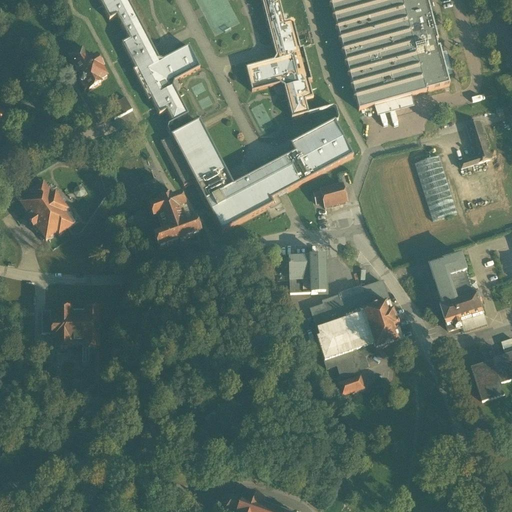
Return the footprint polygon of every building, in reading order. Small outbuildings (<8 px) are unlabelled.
[(166,112),(172,124),(188,116),(173,87),(174,83),(200,69),(188,48),(163,61),(158,60),(127,0),(98,0),(109,21),(116,17),(129,40),(121,44),(135,70),(132,72),(148,102),(151,101),(159,116),(166,112)] [(284,88),(292,119),(308,115),(305,102),(313,99),(309,83),(311,82),(303,49),(300,50),(293,21),(285,23),(278,0),(260,0),(276,57),(273,62),(245,69),(252,93),(279,85),(284,88)] [(426,95),(426,94),(401,0),(328,0),(330,4),(328,7),(331,9),(333,15),(331,19),(334,20),(336,27),(334,30),(337,32),(339,39),(337,42),(340,44),(342,50),(340,54),(343,55),(345,62),(343,65),(347,67),(348,74),(347,77),(350,79),(352,86),(350,88),(353,90),(355,97),(353,100),(356,102),(359,112),(373,108),(411,98),(426,95)] [(425,0),(401,0),(426,94),(449,88),(446,77),(440,55),(439,50),(437,50),(435,44),(437,43),(425,0)] [(446,53),(440,55),(446,77),(452,76),(446,53)] [(96,59),(93,60),(92,57),(86,60),(73,68),(80,79),(79,80),(78,83),(84,93),(87,91),(88,93),(101,86),(100,83),(107,79),(102,71),(102,70),(96,59)] [(414,110),(411,98),(373,108),(376,120),(414,110)] [(107,108),(114,121),(132,112),(125,99),(107,108)] [(194,182),(221,234),(272,207),(273,209),(278,206),(275,199),(278,198),(286,193),(353,159),(334,123),(290,147),(294,155),(272,166),(263,171),(233,187),(199,123),(171,137),(160,143),(184,188),(194,182)] [(466,128),(471,143),(483,139),(478,124),(466,128)] [(490,161),(483,139),(471,143),(472,146),(471,146),(472,149),(473,149),(476,160),(459,165),(461,171),(465,170),(466,169),(474,166),(476,166),(490,162),(490,161)] [(414,166),(432,223),(457,216),(439,158),(414,166)] [(138,186),(153,180),(150,173),(135,178),(138,186)] [(47,186),(43,189),(42,188),(30,197),(32,199),(21,207),(27,216),(27,217),(30,222),(29,223),(33,229),(35,228),(38,233),(38,232),(45,242),(56,234),(58,237),(70,229),(70,228),(74,225),(66,214),(55,198),(47,186)] [(320,193),(313,195),(316,206),(323,204),(324,210),(346,205),(342,186),(320,192),(320,193)] [(185,208),(183,208),(180,198),(170,202),(170,200),(159,203),(160,205),(149,209),(153,219),(157,218),(163,234),(153,238),(158,250),(178,243),(179,245),(185,242),(185,240),(199,235),(194,223),(191,224),(185,208)] [(311,295),(317,295),(325,295),(324,274),(324,265),(325,265),(325,260),(324,260),(324,259),(310,259),(310,260),(289,261),(277,261),(277,283),(290,283),(290,295),(311,295)] [(441,309),(449,333),(463,329),(462,323),(473,320),(484,317),(481,306),(483,306),(480,293),(474,295),(468,275),(463,259),(452,262),(445,264),(446,265),(431,270),(436,285),(443,308),(441,309)] [(336,366),(340,377),(368,369),(364,358),(376,354),(376,351),(398,344),(398,343),(402,342),(401,341),(402,341),(396,323),(392,313),(389,304),(383,285),(361,292),(362,295),(341,302),(339,298),(322,304),(323,307),(310,311),(319,338),(316,338),(318,345),(320,350),(326,370),(336,366)] [(56,341),(57,351),(70,351),(70,350),(82,350),(85,350),(85,351),(98,351),(98,341),(98,322),(98,312),(85,312),(85,317),(70,317),(70,312),(56,312),(56,322),(53,322),(53,327),(52,328),(52,335),(53,335),(53,341),(56,341)] [(41,313),(41,335),(52,335),(52,328),(53,327),(53,322),(50,322),(50,313),(41,313)] [(471,370),(482,405),(505,397),(501,386),(511,382),(511,357),(494,364),(494,363),(471,370)] [(338,385),(342,398),(364,391),(360,378),(338,385)] [(283,511),(284,511),(282,511),(281,511),(274,511),(272,511),(273,508),(271,507),(270,510),(262,507),(263,504),(265,503),(264,500),(262,502),(259,501),(260,497),(258,496),(258,497),(252,495),(253,494),(251,493),(249,497),(246,496),(245,494),(243,495),(244,497),(232,493),(230,499),(229,499),(229,497),(228,497),(228,499),(223,501),(221,500),(220,501),(222,503),(220,507),(217,508),(218,509),(220,509),(221,511),(283,511)]
